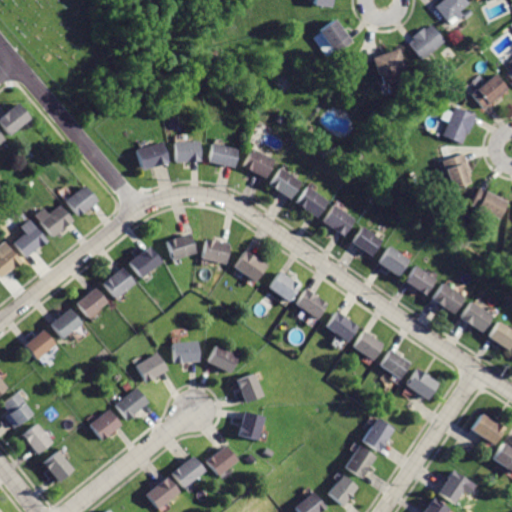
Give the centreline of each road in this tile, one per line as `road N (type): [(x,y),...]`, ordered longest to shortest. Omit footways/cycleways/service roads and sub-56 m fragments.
road 1 (residential): [(0,322),(144,205),(207,196),(260,222),(511,394)]
road 2 (residential): [(137,210),(0,46)]
road 3 (residential): [(476,370),(380,511)]
road 4 (residential): [(69,511),(192,411)]
